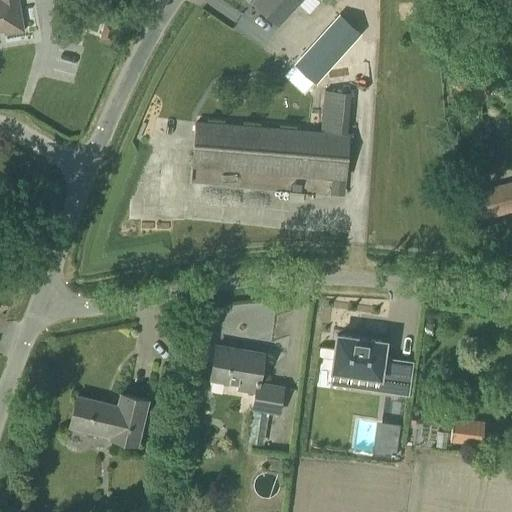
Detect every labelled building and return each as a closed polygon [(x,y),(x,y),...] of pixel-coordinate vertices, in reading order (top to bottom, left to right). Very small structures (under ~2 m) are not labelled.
[(0,0),(0,30),(3,30),(4,34),(24,30),(18,0),(0,0)] [(277,22),(297,0),(255,0),(254,2),(277,22)] [(316,82),(360,33),(339,14),(295,63),(316,82)] [(104,21),(100,37),(111,40),(116,24),(104,21)] [(463,65),(451,87),(483,104),(494,82),(463,65)] [(345,178),(349,134),(348,134),(352,90),(324,88),(319,132),(196,122),(192,165),(345,178)] [(47,178),(34,174),(30,185),(43,190),(47,178)] [(511,181),(454,196),(456,204),(461,223),(511,210),(511,181)] [(337,334),(332,370),(378,376),(376,390),(397,393),(402,358),(383,356),(385,341),(367,338),(355,336),(355,337),(337,334)] [(282,387),(258,383),(263,353),(216,345),(210,379),(240,384),(239,389),(257,392),(254,407),(278,411),(282,387)] [(110,438),(137,445),(148,400),(120,393),(117,409),(105,406),(106,402),(76,395),(69,426),(100,433),(101,430),(111,432),(110,438)] [(482,422),(452,419),(450,441),(480,444),(482,422)] [(375,453),(399,454),(401,422),(377,421),(375,453)] [(185,447),(177,501),(187,502),(195,448),(185,447)]
